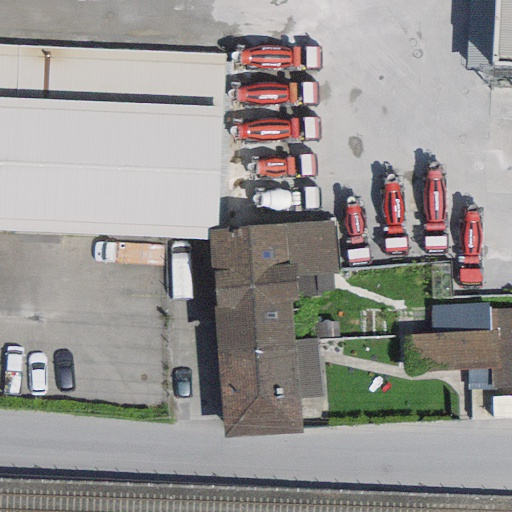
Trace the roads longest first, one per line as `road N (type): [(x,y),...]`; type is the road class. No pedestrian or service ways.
road 1 (unclassified): [(511,452),(79,449),(0,440)]
road 2 (track): [(117,0),(230,5),(511,206)]
